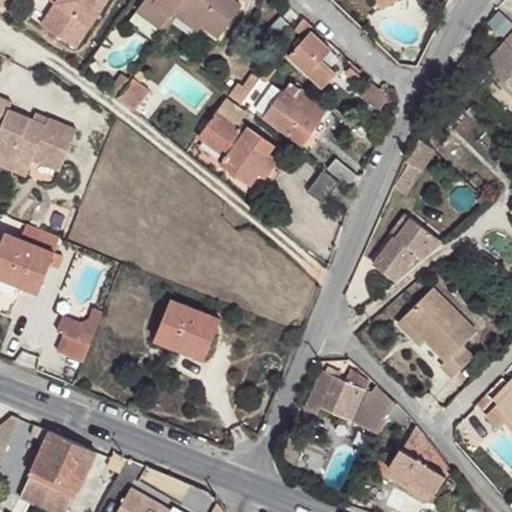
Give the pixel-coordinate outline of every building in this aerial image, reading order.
[(105,0),(56,0),(55,1),(60,4),(45,26),(76,46),(105,0)] [(144,0),(137,10),(162,28),(173,13),(197,30),(201,25),(218,37),(241,5),(233,0),(144,0)] [(60,4),(55,1),(41,24),(45,26),(60,4)] [(131,20),(152,34),(158,26),(136,11),(131,20)] [(304,17),(296,28),(303,35),(312,25),(304,17)] [(312,31),(289,56),(322,87),(336,72),(322,59),(331,49),(312,31)] [(511,33),(485,64),(511,88),(511,33)] [(271,63),(262,76),(267,80),(277,67),(271,63)] [(140,70),(118,98),(134,110),(150,90),(141,82),(146,75),(140,70)] [(110,91),(117,96),(130,79),(122,73),(114,84),(115,85),(110,91)] [(230,95),(241,102),(258,77),(252,73),(243,86),(239,82),(230,95)] [(266,116),(265,117),(303,144),(321,119),(328,108),(291,81),(283,91),(273,84),(256,109),(266,116)] [(386,95),(375,106),(378,109),(387,100),(394,108),(397,105),(386,95)] [(0,126),(1,127),(0,129),(0,152),(14,159),(17,152),(34,159),(61,170),(77,130),(49,118),(46,124),(34,119),(10,109),(13,102),(0,96),(0,126)] [(230,99),(219,113),(238,126),(242,120),(248,113),(230,99)] [(472,106),(467,112),(478,121),(482,116),(472,106)] [(217,111),(199,136),(227,156),(222,163),(251,184),(260,173),(266,177),(278,160),(269,153),(275,145),(242,120),(238,126),(219,113),(217,111)] [(36,112),(34,119),(46,124),(49,118),(36,112)] [(321,119),(303,144),(309,149),(328,124),(321,119)] [(423,171),(435,151),(421,138),(407,160),(410,163),(423,171)] [(14,159),(0,152),(0,164),(27,175),(34,159),(17,152),(14,159)] [(336,158),(328,168),(348,185),(356,175),(336,158)] [(423,171),(410,163),(394,187),(407,195),(423,171)] [(340,181),(324,169),(308,191),(324,203),(331,194),(349,208),(354,196),(338,184),(340,181)] [(422,257),(441,240),(411,217),(396,238),(394,236),(373,264),(395,280),(416,253),(422,257)] [(60,237),(27,224),(21,239),(5,233),(0,245),(0,277),(39,292),(50,264),(54,253),(60,237)] [(64,256),(54,253),(50,264),(59,268),(64,256)] [(480,293),(486,285),(479,280),(473,287),(480,293)] [(476,331),(432,288),(403,317),(426,340),(446,360),(441,365),(453,377),(474,356),(463,345),(476,331)] [(221,318),(171,299),(155,340),(205,359),(221,318)] [(65,333),(90,343),(103,311),(94,308),(89,318),(82,323),(64,315),(58,330),(65,333)] [(426,340),(403,317),(398,322),(421,345),(426,340)] [(83,361),(90,343),(65,333),(58,351),(83,361)] [(306,405),(319,411),(321,407),(379,433),(387,419),(384,418),(396,403),(377,385),(372,392),(366,389),(370,381),(351,369),(346,380),(334,375),(336,370),(328,366),(326,371),(323,370),(306,405)] [(511,378),(507,384),(511,388),(497,404),(511,417),(511,378)] [(497,404),(511,388),(507,384),(492,399),(497,404)] [(511,417),(497,404),(486,415),(498,426),(505,419),(511,425),(511,417)] [(0,425),(0,464),(20,418),(13,415),(0,425)] [(50,431),(36,425),(32,433),(47,440),(20,497),(51,511),(66,511),(96,452),(50,431)] [(444,474),(449,465),(416,425),(402,449),(401,448),(397,454),(389,450),(387,454),(384,452),(375,468),(430,501),(445,475),(444,474)] [(293,430),(283,451),(284,459),(294,464),(307,437),(293,430)] [(310,489),(316,492),(320,483),(313,480),(310,489)] [(159,511),(163,506),(131,488),(117,511),(159,511)] [(460,511),(476,511),(480,507),(461,489),(450,505),(460,511)]
